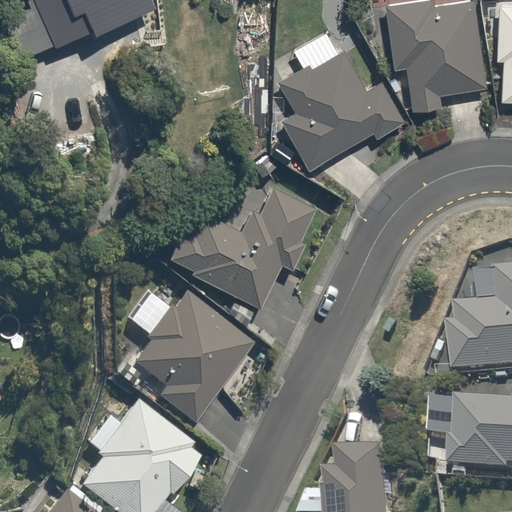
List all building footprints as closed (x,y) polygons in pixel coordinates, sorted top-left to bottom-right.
[(25,0),(0,11),(0,16),(19,59),(78,32),(71,16),(106,0),(25,0)] [(487,85),(474,0),(440,0),(434,1),(434,0),(386,0),(385,0),(394,65),(406,63),(412,106),(441,102),(440,91),(487,85)] [(511,1),(499,1),(496,56),(503,56),(501,97),(511,97),(511,1)] [(294,108),(281,115),(309,166),(373,129),(377,135),(405,119),(381,77),(367,86),(344,46),(312,64),(309,59),(278,77),(294,108)] [(396,75),(390,78),(395,88),(401,85),(396,75)] [(299,150),(283,139),(275,151),(291,163),(299,150)] [(263,172),(275,164),(268,153),(255,161),(263,172)] [(314,207),(270,185),(256,212),(249,208),(238,230),(199,210),(189,228),(182,224),(166,256),(190,267),(188,271),(257,306),(278,263),(289,268),(303,243),(297,240),(314,207)] [(455,369),(511,363),(511,265),(497,267),(497,270),(480,271),(482,300),(457,302),(459,320),(450,321),(455,369)] [(164,381),(157,390),(192,418),(253,340),(186,288),(174,303),(170,300),(144,333),(148,336),(132,357),(164,381)] [(252,309),(232,299),(226,311),(243,325),(252,309)] [(511,396),(458,394),(458,399),(435,397),(433,434),(451,435),(449,463),(509,467),(510,463),(511,462),(511,396)] [(199,452),(189,444),(193,439),(136,395),(94,449),(99,453),(78,479),(120,511),(148,511),(168,487),(171,489),(199,452)] [(385,473),(384,443),(338,445),(340,467),(327,467),(328,486),(325,486),(326,511),(387,511),(386,494),(391,494),(389,473),(385,473)] [(100,511),(65,484),(42,511),(100,511)]
